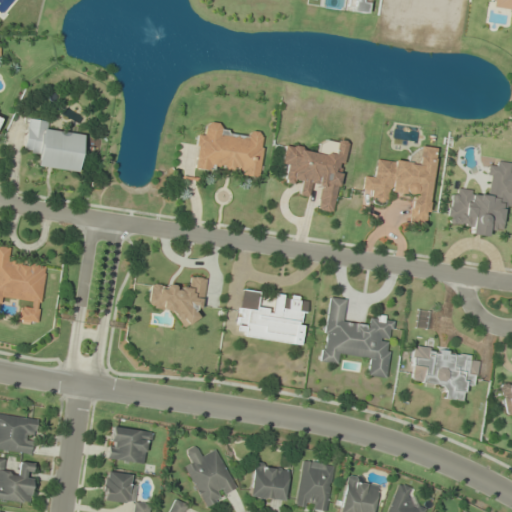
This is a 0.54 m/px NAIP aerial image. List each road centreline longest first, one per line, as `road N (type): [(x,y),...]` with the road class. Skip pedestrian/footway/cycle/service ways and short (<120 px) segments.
road 1 (tertiary): [(511,496),(449,462),(350,427),(0,367)]
road 2 (residential): [(0,199),(30,210),(511,282)]
road 3 (residential): [(93,218),(73,346),(81,384),(98,345),(116,222)]
road 4 (residential): [(81,384),(60,511)]
